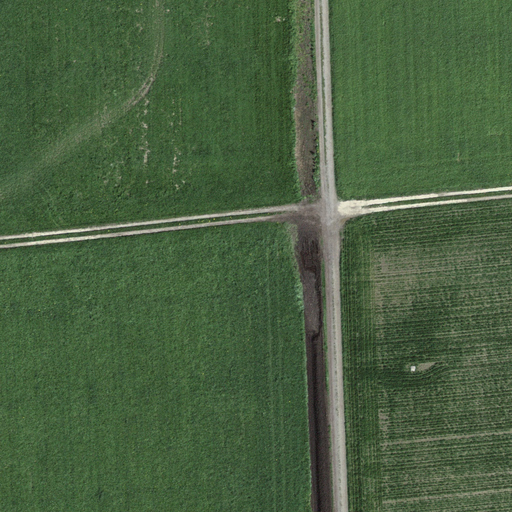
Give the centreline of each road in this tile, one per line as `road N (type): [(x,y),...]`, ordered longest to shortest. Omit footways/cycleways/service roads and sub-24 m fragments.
road 1 (track): [(511,192),(0,245)]
road 2 (track): [(340,511),(323,0)]
